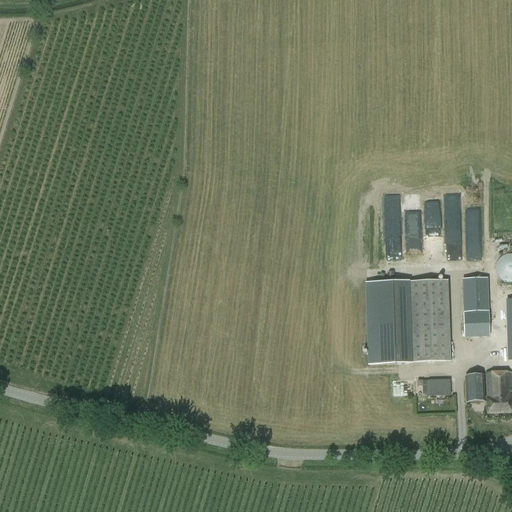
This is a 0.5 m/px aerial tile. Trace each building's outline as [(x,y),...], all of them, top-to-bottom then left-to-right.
[(419,212),(408,215),(410,224),(421,221),(419,212)] [(440,212),(427,213),(431,260),(442,259),(441,245),(437,246),(435,232),(441,232),(440,212)] [(409,242),(409,261),(421,261),(421,241),(409,242)] [(496,273),(498,277),(501,280),(505,282),(509,283),(511,282),(511,255),(509,255),(505,255),(501,257),(498,260),(496,264),(495,269),(496,273)] [(409,364),(450,364),(448,282),(408,283),(409,364)] [(364,284),(367,365),(409,364),(408,283),(364,284)] [(488,312),(488,294),(462,295),(463,313),(464,339),(489,338),(488,312)] [(511,296),(498,297),(500,370),(511,370),(511,296)] [(511,374),(486,375),(488,416),(511,414),(511,384),(511,375),(511,374)] [(484,404),(483,377),(464,377),(465,404),(484,404)] [(450,381),(428,382),(429,398),(450,397),(450,381)]
